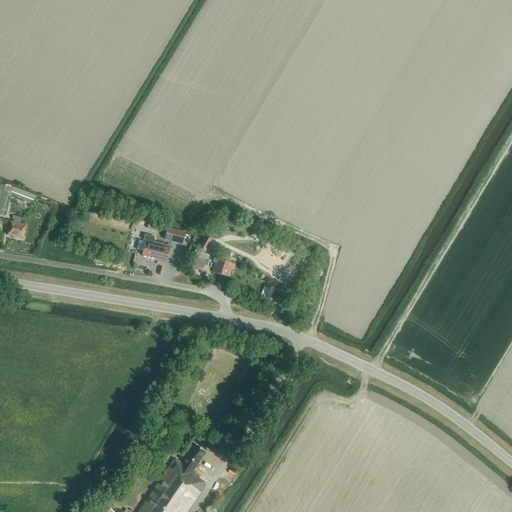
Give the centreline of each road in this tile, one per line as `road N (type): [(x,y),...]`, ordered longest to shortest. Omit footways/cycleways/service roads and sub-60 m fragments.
road 1 (unclassified): [(511,466),(399,386),(223,318)]
road 2 (residential): [(223,318),(223,298),(209,291),(0,255)]
road 3 (unclassified): [(223,318),(0,281)]
